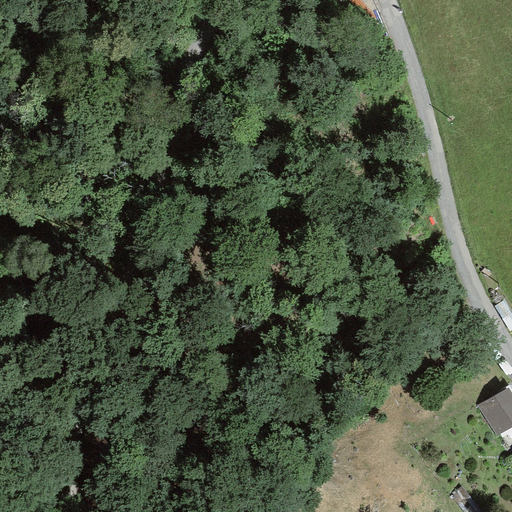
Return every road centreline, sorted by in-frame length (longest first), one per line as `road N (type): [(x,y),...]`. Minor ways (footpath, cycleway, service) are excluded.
road 1 (unclassified): [(63,511),(71,429),(139,242),(187,69),(206,28),(232,0)]
road 2 (residential): [(511,358),(466,272),(384,0)]
